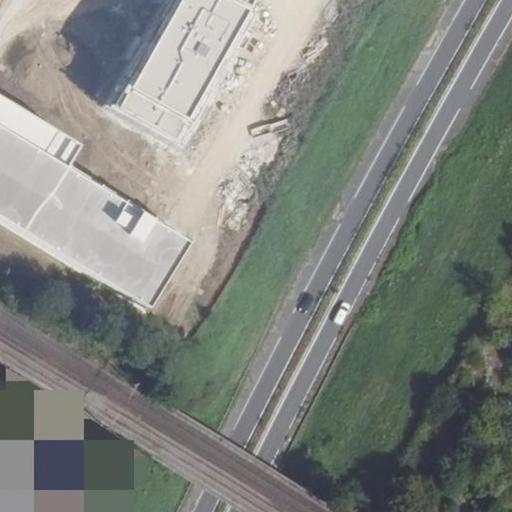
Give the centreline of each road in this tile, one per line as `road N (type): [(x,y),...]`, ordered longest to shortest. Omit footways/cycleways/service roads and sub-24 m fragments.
road 1 (trunk): [(476,0),(342,238),(204,511)]
road 2 (trunk): [(238,511),(511,1)]
